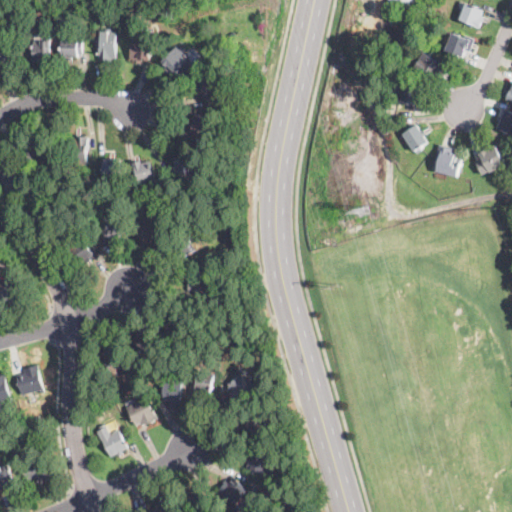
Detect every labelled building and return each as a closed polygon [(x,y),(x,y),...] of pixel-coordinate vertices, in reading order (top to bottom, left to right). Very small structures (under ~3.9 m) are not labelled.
[(417,0),(412,14),(412,15),(387,6),(389,0),(417,0)] [(487,10),(485,15),(483,20),(487,22),(484,29),(458,18),(461,13),(463,14),(469,2),(487,10)] [(25,17),(18,18),(16,9),(23,8),(25,17)] [(113,28),(113,31),(116,31),(116,60),(101,60),(101,28),(113,28)] [(465,36),(469,37),(470,36),(476,39),(471,52),(467,50),(464,57),(463,56),(447,50),(455,31),(465,36)] [(155,33),(153,47),(151,60),(144,59),(144,61),(131,59),(134,37),(138,38),(138,35),(149,36),(149,32),(155,33)] [(2,58),(0,59),(0,38),(3,37),(4,37),(11,54),(2,58)] [(79,40),(83,40),(83,53),(79,53),(79,56),(72,56),(72,59),(63,59),(63,38),(79,38),(79,40)] [(51,40),(51,42),(50,64),(41,64),(41,60),(33,60),(33,57),(34,41),(41,41),(41,40),(51,40)] [(188,69),(181,76),(178,73),(174,77),(165,69),(169,65),(164,60),(177,45),(194,62),(188,69)] [(448,74),(446,76),(444,74),(439,82),(416,65),(426,52),(451,70),(448,74)] [(220,91),(221,95),(221,96),(205,101),(203,96),(201,97),(199,93),(195,94),(191,81),(218,72),(219,77),(216,78),(220,91)] [(426,96),(427,97),(423,109),(398,101),(400,96),(403,96),(407,84),(426,90),(424,96),(426,96)] [(511,132),(499,127),(506,110),(511,112),(511,132)] [(215,116),(211,134),(191,130),(196,112),(215,116)] [(417,150),(416,151),(405,134),(419,125),(430,142),(417,150)] [(40,164),(35,166),(27,147),(35,143),(33,139),(47,133),(57,156),(40,164)] [(78,165),(73,165),(72,138),(77,138),(77,134),(88,134),(89,165),(78,165)] [(461,176),(461,177),(438,171),(441,159),(437,158),(441,144),(456,148),(454,155),(466,158),(461,176)] [(499,149),(502,154),(507,163),(491,172),(491,170),(484,174),(477,161),(483,157),(481,153),(489,149),(490,151),(498,146),(499,149)] [(193,160),(201,167),(187,182),(173,168),(177,164),(175,161),(179,157),(182,160),(188,155),(193,160)] [(124,176),(124,183),(112,183),(111,177),(105,177),(105,160),(123,159),(124,176)] [(142,159),(143,162),(151,160),(157,178),(140,183),(135,164),(134,162),(142,159)] [(23,173),(25,174),(36,181),(31,189),(23,184),(17,195),(0,185),(0,176),(3,171),(8,174),(12,166),(23,173)] [(170,216),(164,228),(155,245),(137,236),(145,221),(147,216),(157,222),(162,212),(170,216)] [(108,243),(105,244),(98,220),(120,213),(125,233),(117,235),(119,240),(108,243)] [(191,253),(181,260),(177,254),(172,257),(167,249),(187,234),(197,248),(191,253)] [(94,259),(89,262),(88,263),(86,260),(81,264),(70,249),(89,236),(97,247),(93,250),(98,256),(94,259)] [(2,272),(3,279),(17,275),(23,296),(0,302),(0,270),(1,270),(2,272)] [(222,301),(222,302),(193,299),(194,291),(189,290),(190,278),(220,281),(220,288),(223,288),(222,301)] [(190,324),(179,338),(165,327),(166,325),(177,312),(190,323),(190,324)] [(145,356),(145,357),(135,336),(151,329),(161,349),(145,356)] [(117,344),(119,347),(123,345),(133,366),(113,375),(101,352),(117,344)] [(46,389),(23,395),(17,375),(26,372),(25,367),(29,366),(39,363),(46,389)] [(215,379),(212,392),(205,390),(204,394),(195,391),(195,390),(200,369),(217,374),(215,379)] [(244,404),(243,405),(229,394),(231,391),(226,387),(239,370),(258,386),(244,404)] [(0,400),(0,375),(5,374),(12,397),(0,400)] [(185,377),(183,397),(182,404),(177,403),(177,407),(170,406),(170,402),(164,401),(166,389),(166,380),(177,381),(177,374),(185,375),(185,377)] [(152,421),(144,425),(143,426),(141,422),(137,424),(127,407),(145,397),(146,396),(158,418),(152,421)] [(267,418),(268,424),(272,423),(274,431),(252,437),(247,421),(266,416),(267,418)] [(109,429),(112,434),(120,430),(129,447),(112,456),(99,430),(108,426),(109,429)] [(273,452),(270,471),(266,470),(265,475),(247,472),(249,463),(253,464),(255,449),(273,452)] [(39,458),(40,461),(45,459),(48,467),(44,469),(47,476),(37,481),(36,478),(30,480),(23,465),(39,458)] [(0,464),(8,462),(16,483),(0,488),(0,464)] [(236,476),(243,483),(254,493),(248,500),(243,495),(235,504),(217,488),(226,478),(230,482),(236,476)] [(206,497),(207,501),(212,500),(213,505),(208,507),(210,511),(205,511),(192,511),(188,498),(188,497),(205,493),(206,497)] [(157,511),(155,506),(161,503),(159,500),(166,497),(172,511),(157,511)]
